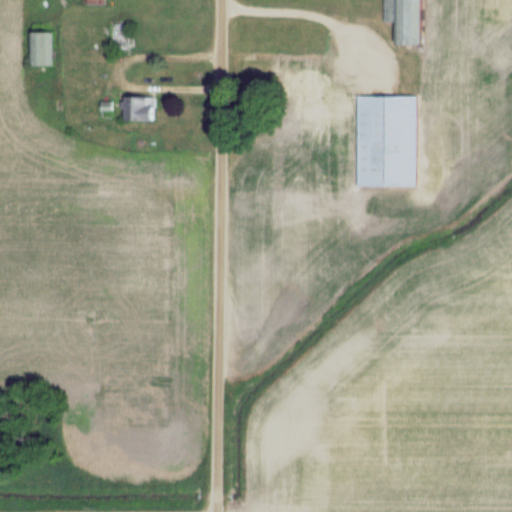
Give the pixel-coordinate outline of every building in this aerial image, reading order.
[(384,0),(384,22),(398,21),(398,44),(424,43),(424,0),(384,0)] [(131,49),(131,24),(111,24),(111,49),(131,49)] [(33,65),(56,65),(56,31),(33,31),(33,65)] [(351,115),(352,95),(331,94),(331,88),(318,88),(319,72),(288,72),(287,104),(318,105),(318,100),(331,100),(330,114),(351,115)] [(126,119),(156,119),(156,95),(126,95),(126,119)] [(359,186),(419,186),(418,95),(358,95),(359,186)] [(102,116),(113,116),(113,100),(102,100),(102,116)]
